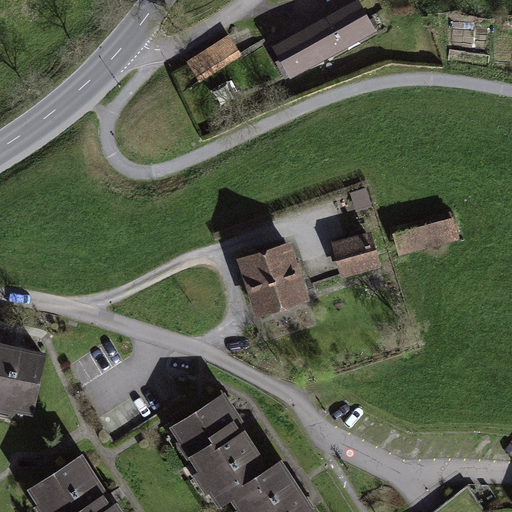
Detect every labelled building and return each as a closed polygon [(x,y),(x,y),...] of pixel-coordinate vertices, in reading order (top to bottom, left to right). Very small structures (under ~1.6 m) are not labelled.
[(346,0),(270,41),(291,80),(379,33),(361,0),(346,0)] [(200,81),(245,55),(232,32),(187,58),(200,81)] [(448,214),(391,230),(399,258),(456,241),(448,214)] [(374,229),(337,238),(347,276),(384,266),(374,229)] [(293,241),(242,255),(258,313),(309,298),(293,241)] [(54,360),(0,346),(0,407),(40,418),(54,360)] [(231,396),(178,430),(227,505),(237,499),(245,511),(322,511),(288,460),(277,467),(231,396)] [(121,511),(88,461),(36,495),(46,511),(121,511)]
